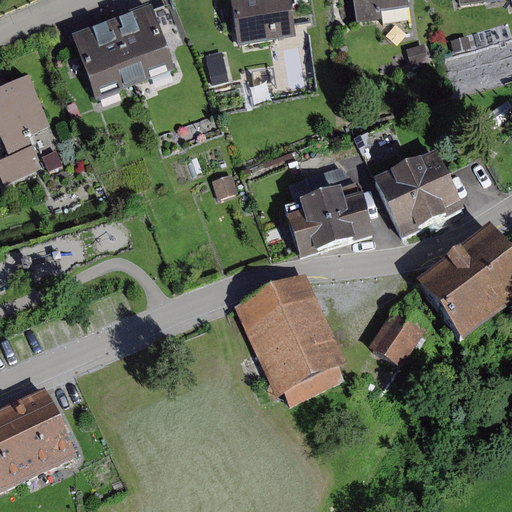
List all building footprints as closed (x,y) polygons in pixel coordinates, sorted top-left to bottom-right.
[(234,65),(292,55),(283,0),(255,0),(224,5),(234,65)] [(407,35),(400,0),(345,0),(353,44),(407,35)] [(506,0),(452,0),(457,23),(481,19),(482,27),(510,22),(506,0)] [(146,27),(67,58),(92,119),(170,88),(146,27)] [(464,54),(445,59),(448,72),(468,67),(464,54)] [(406,85),(425,79),(421,64),(402,70),(406,85)] [(24,102),(0,113),(0,167),(4,177),(44,159),(40,149),(44,147),(24,102)] [(403,239),(465,210),(440,156),(378,184),(403,239)] [(30,167),(0,181),(0,213),(1,216),(58,189),(50,173),(36,180),(30,167)] [(302,262),(376,241),(361,190),(287,211),(302,262)] [(207,201),(212,220),(233,214),(228,196),(207,201)] [(511,322),(511,259),(495,236),(423,288),(470,353),(511,322)] [(309,271),(231,308),(276,401),(285,397),(292,410),(351,382),(346,371),(354,367),(309,271)] [(395,393),(423,350),(393,330),(365,373),(395,393)] [(0,510),(78,474),(46,407),(0,428),(0,510)]
